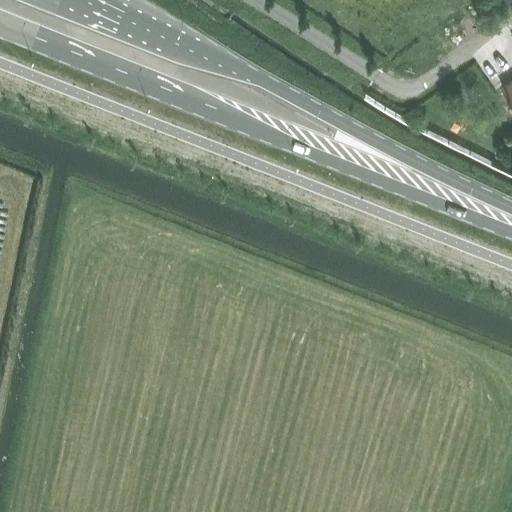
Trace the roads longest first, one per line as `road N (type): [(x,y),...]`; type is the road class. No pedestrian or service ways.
road 1 (primary): [(0,28),(499,221)]
road 2 (primary): [(499,221),(340,126),(71,0)]
road 3 (unclassified): [(255,0),(374,76)]
